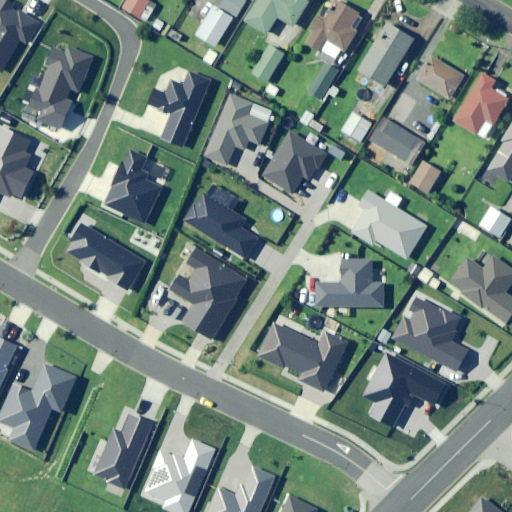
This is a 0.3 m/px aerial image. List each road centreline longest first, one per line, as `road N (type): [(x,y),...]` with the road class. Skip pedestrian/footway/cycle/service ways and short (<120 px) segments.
road 1 (residential): [(404,504),(356,464),(149,361),(13,280)]
road 2 (residential): [(85,0),(128,26),(131,56),(90,148),(13,280)]
road 3 (unknown): [(214,392),(275,251),(306,219),(354,218)]
